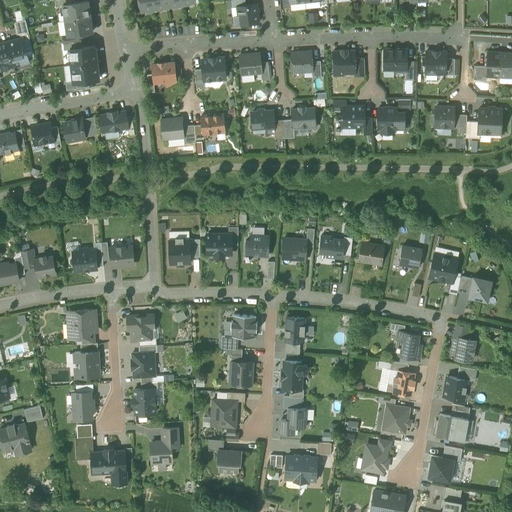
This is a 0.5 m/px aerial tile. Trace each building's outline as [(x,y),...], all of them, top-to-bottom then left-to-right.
[(139,0),(141,11),(155,8),(153,0),(139,0)] [(153,0),(155,8),(168,6),(167,0),(153,0)] [(282,0),(283,8),(291,7),(291,2),(290,2),(289,0),(282,0)] [(319,0),(311,0),(305,1),(306,9),(320,7),(320,4),(319,0)] [(87,1),(74,3),(63,4),(63,5),(65,21),(90,17),(87,1)] [(291,2),(291,7),(292,10),(306,9),(305,1),(291,2)] [(237,7),(238,17),(233,17),(235,25),(240,25),(259,22),(256,4),(246,5),(237,6),(237,7)] [(68,35),(80,34),(92,32),(90,17),(65,21),(60,21),(62,36),(68,35)] [(23,38),(23,39),(30,37),(27,27),(25,20),(14,23),(16,33),(23,37),(23,38)] [(62,36),(63,43),(81,41),(80,34),(68,35),(62,36)] [(7,42),(13,66),(29,62),(23,39),(23,38),(7,42)] [(81,41),(63,43),(64,50),(70,50),(70,49),(82,48),(81,41)] [(0,69),(13,66),(7,42),(0,44),(0,69)] [(94,46),(82,48),(70,49),(70,50),(71,65),(96,62),(94,46)] [(406,69),(407,61),(407,49),(384,49),(384,69),(406,69)] [(342,71),(342,73),(355,73),(355,59),(354,50),(347,51),(347,50),(346,50),(346,51),(342,51),(342,50),(341,50),(341,51),(333,51),(334,72),(342,71)] [(291,53),(292,72),(312,71),(312,61),(311,51),(291,53)] [(425,74),(438,75),(438,72),(445,72),(446,72),(446,59),(446,52),(439,52),(439,51),(438,51),(438,52),(434,52),(434,51),(433,51),(433,52),(426,51),(425,74)] [(486,76),(500,76),(501,53),(487,52),(486,66),(486,76)] [(239,55),(241,74),(261,72),(262,72),(261,63),(260,53),(239,55)] [(511,53),(501,53),(500,76),(511,76),(511,53)] [(202,69),(204,81),(226,79),(223,57),(216,58),(216,57),(209,58),(209,59),(202,60),(202,69)] [(355,73),(355,76),(364,76),(363,58),(355,59),(355,73)] [(445,75),(454,75),(455,59),(446,59),(446,72),(445,72),(445,75)] [(312,71),(313,78),(321,77),(320,61),(312,61),(312,71)] [(406,79),(414,79),(414,61),(407,61),(406,69),(406,79)] [(74,82),(84,81),(88,81),(99,79),(96,62),(72,65),(74,82)] [(261,72),(262,80),(270,80),(268,62),(261,63),(262,72),(261,72)] [(164,81),(166,85),(176,80),(174,63),(165,64),(165,63),(158,63),(158,64),(152,65),(153,74),(154,83),(164,81)] [(473,80),(486,80),(486,76),(486,66),(474,66),(473,80)] [(195,70),(196,88),(205,87),(204,81),(202,69),(195,70)] [(66,83),(67,91),(84,88),(84,81),(74,82),(66,83)] [(333,99),(333,110),(341,110),(341,106),(346,106),(346,99),(333,99)] [(399,109),(411,109),(411,99),(398,99),(398,108),(399,109)] [(300,126),(300,128),(316,127),(314,107),(305,108),(305,106),(298,107),(298,109),(291,109),(292,119),(293,127),(300,126)] [(364,126),(364,117),(364,106),(346,106),(341,106),(341,110),(342,127),(364,126)] [(435,127),(453,127),(453,114),(454,107),(436,107),(435,127)] [(381,133),(393,133),(393,128),(404,128),(404,112),(396,112),(396,110),(394,108),(378,108),(378,129),(381,129),(381,133)] [(480,133),(501,134),(502,109),(479,108),(478,121),(478,133),(480,133)] [(100,116),(103,132),(128,127),(126,118),(125,112),(116,113),(116,111),(108,112),(109,114),(100,116)] [(252,128),(266,127),(274,127),(274,121),(273,111),(251,112),(252,128)] [(211,133),(213,135),(217,134),(219,132),(225,131),(225,129),(226,127),(226,123),(224,122),(223,114),(201,116),(202,125),(203,134),(211,133)] [(82,119),(85,137),(97,135),(94,117),(82,119)] [(128,127),(129,136),(135,135),(132,117),(126,118),(128,127)] [(364,134),(372,134),(372,117),(364,117),(364,126),(364,134)] [(63,123),(66,140),(85,137),(82,119),(82,118),(71,120),(71,121),(63,123)] [(161,120),(163,139),(184,137),(182,126),(182,118),(161,120)] [(292,119),(283,120),(285,138),(294,137),(294,129),(293,127),(292,119)] [(275,139),(285,138),(283,120),(274,121),(274,127),(274,133),(275,139)] [(465,138),(480,138),(480,133),(478,133),(478,121),(466,121),(466,133),(465,138)] [(41,143),(42,144),(46,143),(47,142),(54,140),(52,127),(51,123),(31,127),(34,142),(40,141),(40,143),(41,143)] [(184,137),(184,144),(196,142),(195,139),(194,126),(194,125),(182,126),(184,137)] [(194,126),(195,139),(204,139),(203,134),(202,125),(194,126)] [(54,140),(55,144),(61,143),(58,126),(52,127),(54,140)] [(15,132),(19,146),(25,145),(22,130),(15,132)] [(0,135),(0,153),(4,153),(4,154),(13,152),(13,151),(19,149),(19,146),(15,132),(10,133),(10,131),(0,134),(0,135)] [(231,245),(238,245),(238,227),(229,227),(229,234),(231,234),(231,245)] [(306,246),(313,247),(314,229),(307,228),(306,240),(307,240),(306,246)] [(214,257),(224,257),(224,254),(231,254),(231,245),(231,234),(229,234),(207,234),(207,254),(214,254),(214,257)] [(246,240),(245,253),(254,254),(254,256),(259,256),(260,255),(268,255),(269,237),(264,237),(264,235),(250,235),(250,240),(246,240)] [(326,256),(335,257),(335,254),(343,254),(344,240),(332,238),(332,236),(321,235),(319,252),(327,253),(326,256)] [(175,240),(169,240),(170,264),(176,264),(184,263),(190,263),(190,257),(190,239),(183,239),(183,237),(175,238),(175,240)] [(343,254),(350,255),(352,238),(344,237),(344,240),(343,254)] [(282,258),(305,260),(306,246),(307,240),(306,240),(284,238),(282,258)] [(200,257),(200,239),(190,239),(190,257),(200,257)] [(101,243),(103,261),(109,260),(107,242),(101,243)] [(359,260),(381,264),(384,246),(361,242),(359,260)] [(120,266),(120,267),(126,267),(126,265),(133,265),(132,256),(134,256),(133,246),(125,247),(125,245),(117,246),(117,247),(110,248),(111,258),(112,258),(113,267),(120,266)] [(402,245),(399,264),(418,267),(422,249),(402,245)] [(74,265),(75,271),(97,269),(97,267),(95,249),(88,250),(88,248),(79,249),(79,251),(73,251),(73,257),(70,260),(71,263),(73,265),(74,265)] [(21,251),(22,256),(24,269),(36,266),(34,260),(35,260),(33,249),(30,249),(21,251)] [(95,249),(97,267),(103,266),(101,249),(95,249)] [(451,282),(452,282),(454,275),(457,259),(434,253),(429,277),(451,282)] [(36,266),(38,277),(55,274),(52,256),(46,257),(45,255),(40,256),(40,258),(35,260),(34,260),(36,266)] [(24,269),(22,256),(15,258),(16,263),(18,275),(25,274),(24,269)] [(0,265),(0,280),(1,284),(19,281),(18,275),(16,263),(9,264),(9,262),(0,263),(0,264),(0,266),(0,265)] [(457,292),(460,277),(454,275),(452,282),(451,282),(448,293),(456,294),(457,292)] [(460,277),(457,292),(469,295),(473,277),(461,275),(460,277)] [(469,297),(487,301),(490,287),(486,287),(488,279),(473,276),(473,277),(469,295),(469,297)] [(421,284),(414,283),(412,296),(418,297),(421,284)] [(177,321),(187,317),(183,309),(174,313),(177,321)] [(71,323),(72,338),(76,338),(82,338),(82,332),(94,332),(97,329),(96,312),(93,310),(70,311),(68,313),(68,321),(71,323)] [(238,336),(255,337),(254,337),(255,330),(256,330),(256,331),(257,331),(257,322),(256,322),(255,322),(255,316),(256,316),(256,315),(233,314),(233,315),(234,315),(233,321),(232,321),(231,320),(231,329),(232,329),(233,329),(232,335),(232,336),(238,336)] [(127,317),(127,326),(131,326),(132,329),(132,340),(138,340),(143,340),(143,338),(151,337),(151,328),(154,328),(153,315),(127,317)] [(300,342),(303,342),(304,335),(305,325),(304,325),(305,318),(287,317),(285,341),(286,341),(300,342)] [(398,331),(404,332),(405,325),(391,323),(390,329),(398,331)] [(400,355),(418,358),(420,349),(416,348),(419,334),(404,332),(398,331),(395,346),(402,347),(400,355)] [(467,333),(455,331),(453,340),(458,341),(459,337),(466,339),(467,333)] [(82,338),(82,343),(95,343),(94,332),(82,332),(82,338)] [(221,348),(237,349),(238,336),(232,336),(221,335),(221,348)] [(157,351),(157,345),(156,338),(151,338),(151,337),(143,338),(143,340),(138,340),(139,346),(139,352),(154,352),(157,352),(157,351)] [(455,358),(471,360),(474,340),(466,339),(459,337),(458,341),(453,340),(451,352),(456,353),(455,358)] [(285,354),(299,354),(300,342),(286,341),(285,354)] [(80,344),(81,352),(98,351),(97,343),(80,344)] [(75,367),(75,376),(99,375),(98,351),(81,352),(74,353),(75,362),(80,362),(80,366),(75,367)] [(133,371),(133,377),(140,376),(152,376),(155,376),(154,352),(139,352),(132,353),(132,358),(133,362),(135,363),(135,366),(133,367),(133,371)] [(398,370),(407,372),(409,364),(391,360),(390,369),(398,370)] [(233,384),(251,385),(252,376),(251,376),(251,372),(252,372),(253,363),(241,362),(231,361),(230,376),(233,376),(233,384)] [(307,367),(305,365),(302,364),(302,362),(284,361),(284,369),(282,369),(281,380),(283,380),(282,388),(290,388),(301,389),(302,373),(305,373),(307,371),(307,367)] [(459,366),(457,377),(467,379),(467,380),(474,381),(477,369),(459,366)] [(390,369),(387,383),(393,384),(394,377),(396,377),(398,370),(390,369)] [(398,370),(396,377),(394,377),(393,384),(395,384),(394,392),(399,393),(410,395),(414,373),(407,372),(398,370)] [(157,381),(153,382),(152,376),(140,376),(141,382),(141,388),(154,388),(158,388),(157,381)] [(447,376),(443,396),(464,399),(467,380),(467,379),(457,377),(447,376)] [(0,398),(8,397),(6,387),(4,378),(0,378),(0,398)] [(164,403),(163,381),(157,381),(158,388),(154,388),(154,396),(157,396),(158,404),(164,403)] [(395,384),(393,384),(387,383),(386,390),(394,392),(395,384)] [(90,392),(92,392),(92,384),(77,385),(77,393),(90,392)] [(6,387),(8,397),(17,395),(14,385),(6,387)] [(135,406),(135,413),(155,412),(155,404),(158,404),(157,396),(154,396),(154,388),(141,388),(134,389),(134,397),(135,406)] [(289,396),(302,397),(303,397),(304,389),(301,389),(290,388),(289,396)] [(74,418),(91,417),(91,409),(93,409),(93,400),(90,400),(90,392),(77,393),(73,393),(73,395),(74,403),(74,418)] [(237,401),(245,401),(245,393),(227,392),(227,400),(237,400),(237,401)] [(410,395),(399,393),(398,399),(409,401),(410,395)] [(288,407),(301,408),(302,397),(289,396),(284,396),(283,407),(288,407)] [(386,403),(395,405),(396,399),(383,397),(382,403),(386,403)] [(203,425),(235,427),(237,401),(237,400),(227,400),(217,399),(213,399),(212,417),(203,417),(203,425)] [(382,429),(405,433),(406,425),(407,419),(409,407),(395,405),(386,403),(382,429)] [(452,404),(450,415),(468,418),(470,407),(452,404)] [(24,409),(27,421),(43,417),(40,405),(24,409)] [(280,434),(293,435),(294,426),(305,427),(306,408),(301,408),(288,407),(288,420),(281,419),(280,434)] [(440,414),(439,419),(437,429),(436,434),(464,439),(468,418),(450,415),(440,414)] [(346,420),(345,428),(357,429),(357,421),(346,420)] [(15,446),(16,453),(31,449),(24,423),(15,425),(14,423),(7,425),(8,427),(0,429),(0,436),(3,449),(15,446)] [(81,424),(77,424),(77,437),(93,436),(92,429),(81,430),(81,424)] [(163,428),(164,441),(177,440),(177,427),(163,428)] [(75,437),(76,459),(91,458),(91,452),(93,452),(93,436),(77,437),(75,437)] [(208,449),(218,450),(218,449),(223,450),(224,440),(209,439),(208,449)] [(387,447),(389,448),(390,441),(379,439),(378,446),(387,447)] [(151,442),(152,462),(158,461),(165,461),(172,460),(171,448),(178,448),(177,440),(164,441),(151,442)] [(317,453),(330,454),(331,443),(317,442),(317,453)] [(362,467),(383,471),(387,447),(378,446),(367,444),(362,467)] [(453,459),(460,460),(462,448),(444,445),(442,457),(453,459)] [(112,471),(113,483),(127,482),(126,460),(125,450),(114,451),(114,448),(104,448),(104,451),(93,452),(91,452),(91,458),(92,472),(112,471)] [(219,469),(238,470),(238,462),(241,462),(241,451),(223,450),(218,449),(218,450),(217,461),(220,461),(219,469)] [(295,480),(300,480),(302,456),(287,455),(285,477),(293,477),(295,480)] [(449,480),(450,474),(452,464),(453,459),(442,457),(432,455),(429,476),(449,480)] [(317,457),(302,456),(300,480),(306,480),(308,478),(316,479),(317,457)] [(442,497),(460,500),(462,488),(444,485),(442,497)] [(402,511),(405,495),(374,489),(370,509),(379,511),(378,511),(402,511)] [(460,500),(442,497),(440,505),(442,506),(441,511),(438,511),(459,511),(462,501),(460,500)]
